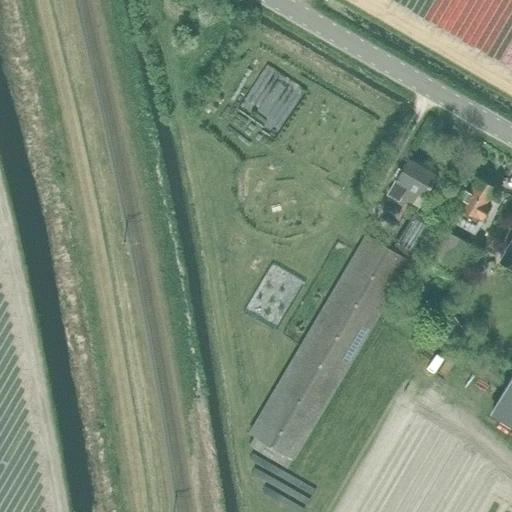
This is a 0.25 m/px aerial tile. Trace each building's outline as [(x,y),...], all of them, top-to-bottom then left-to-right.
[(426,200),(440,175),(409,158),(388,194),(399,200),(401,197),(413,203),(419,194),(426,200)] [(496,188),(487,183),(477,177),(461,206),(463,208),(459,215),(471,221),(475,214),(483,218),(490,204),(488,203),(496,188)] [(397,241),(392,249),(366,233),(248,433),(254,436),(249,445),(284,465),(288,457),(295,460),(412,261),(411,260),(431,227),(411,214),(396,241),(397,241)] [(480,249),(447,230),(432,255),(465,274),(480,249)] [(508,250),(501,262),(511,268),(511,239),(507,249),(508,250)] [(440,325),(449,338),(463,328),(453,315),(440,325)] [(511,375),(490,414),(511,427),(511,375)]
